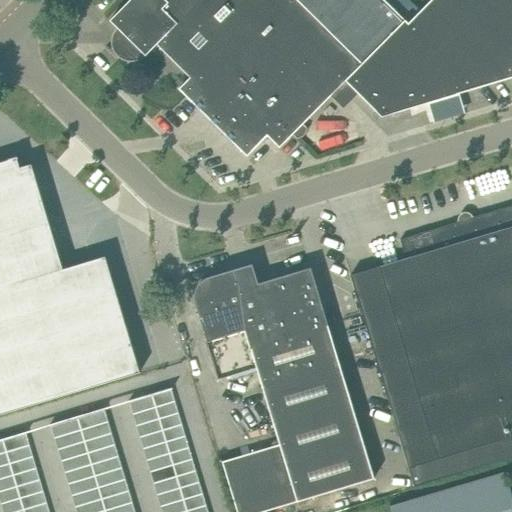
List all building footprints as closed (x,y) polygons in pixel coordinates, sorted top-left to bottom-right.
[(158,46),(157,46),(189,78),(178,89),(246,157),(267,136),(279,148),(345,81),(381,118),(511,77),(511,0),(431,0),(408,24),(383,0),(130,0),(109,21),(117,28),(116,29),(115,30),(114,31),(114,32),(113,32),(113,33),(112,34),(112,35),(112,36),(111,38),(111,39),(111,40),(111,41),(111,42),(111,43),(111,44),(111,46),(111,47),(112,48),(112,49),(112,50),(113,51),(113,52),(114,53),(115,54),(115,55),(116,56),(117,57),(119,58),(120,59),(122,60),(124,61),(126,62),(129,62),(131,62),(133,62),(136,62),(138,61),(141,59),(143,58),(145,56),(157,45),(158,46)] [(0,415),(140,373),(105,257),(63,269),(31,165),(20,168),(17,161),(18,161),(18,159),(17,157),(8,160),(8,161),(5,161),(0,162),(0,415)] [(405,259),(350,276),(414,487),(511,457),(511,205),(400,240),(405,259)] [(237,281),(233,270),(209,277),(207,278),(205,279),(203,280),(201,282),(199,283),(198,285),(197,287),(196,288),(195,291),(194,296),(194,301),(218,379),(256,368),(279,445),(222,462),(236,511),(263,511),(374,479),(316,288),(316,286),(315,286),(315,285),(315,284),(314,284),(314,283),(314,282),(313,282),(313,281),(312,280),(311,279),(310,278),(309,277),(308,277),(307,276),(306,275),(305,275),(304,274),(303,274),(302,274),(301,274),(297,273),(292,274),(272,280),(252,286),(249,277),(237,281)] [(171,390),(152,396),(155,407),(175,401),(171,390)] [(129,403),(132,414),(155,407),(152,396),(129,403)] [(155,407),(159,419),(178,413),(175,401),(155,407)] [(155,407),(132,414),(136,426),(159,419),(155,407)] [(104,410),(77,418),(81,430),(108,422),(104,410)] [(178,413),(159,419),(162,430),(182,424),(178,413)] [(81,430),(77,418),(50,426),(54,438),(81,430)] [(162,430),(159,419),(136,426),(139,437),(162,430)] [(81,430),(84,441),(111,433),(108,422),(81,430)] [(166,442),(185,436),(182,424),(162,430),(166,442)] [(57,449),(84,441),(81,430),(54,438),(57,449)] [(162,430),(139,437),(143,449),(166,442),(162,430)] [(111,433),(84,441),(88,453),(115,445),(111,433)] [(26,434),(3,441),(6,452),(29,445),(26,434)] [(189,447),(185,436),(166,442),(169,453),(189,447)] [(88,453),(84,441),(57,449),(61,461),(88,453)] [(143,449),(146,460),(169,453),(166,442),(143,449)] [(29,445),(6,452),(10,464),(33,457),(29,445)] [(88,453),(91,464),(118,456),(115,445),(88,453)] [(169,453),(173,465),(192,459),(189,447),(169,453)] [(6,452),(0,453),(0,466),(10,464),(6,452)] [(64,472),(91,464),(88,453),(61,461),(64,472)] [(169,453),(146,460),(150,472),(173,465),(169,453)] [(118,456),(91,464),(95,476),(122,468),(118,456)] [(13,475),(36,468),(33,457),(10,464),(13,475)] [(176,476),(196,470),(192,459),(173,465),(176,476)] [(0,466),(0,478),(13,475),(10,464),(0,466)] [(95,476),(91,464),(64,472),(68,484),(95,476)] [(150,472),(153,483),(176,476),(173,465),(150,472)] [(40,480),(36,468),(13,475),(17,487),(40,480)] [(98,487),(125,479),(122,468),(95,476),(98,487)] [(199,482),(196,470),(176,476),(180,488),(199,482)] [(390,511),(511,511),(511,495),(505,472),(389,506),(390,511)] [(0,478),(0,491),(17,487),(13,475),(0,478)] [(68,484),(71,495),(98,487),(95,476),(68,484)] [(176,476),(153,483),(157,495),(180,488),(176,476)] [(129,491),(125,479),(98,487),(102,499),(129,491)] [(17,487),(20,498),(43,491),(40,480),(17,487)] [(183,499),(203,493),(199,482),(180,488),(183,499)] [(17,487),(0,491),(0,501),(1,504),(20,498),(17,487)] [(71,495),(75,507),(102,499),(98,487),(71,495)] [(180,488),(157,495),(160,506),(183,499),(180,488)] [(24,510),(47,503),(43,491),(20,498),(24,510)] [(132,502),(129,491),(102,499),(105,510),(132,502)] [(206,505),(203,493),(183,499),(187,511),(206,505)] [(20,498),(1,504),(3,511),(15,511),(24,510),(20,498)] [(102,499),(75,507),(76,511),(98,511),(105,510),(102,499)] [(161,511),(182,511),(187,511),(183,499),(160,506),(161,511)] [(105,510),(105,511),(134,511),(132,502),(105,510)] [(49,511),(47,503),(24,510),(24,511),(49,511)]
